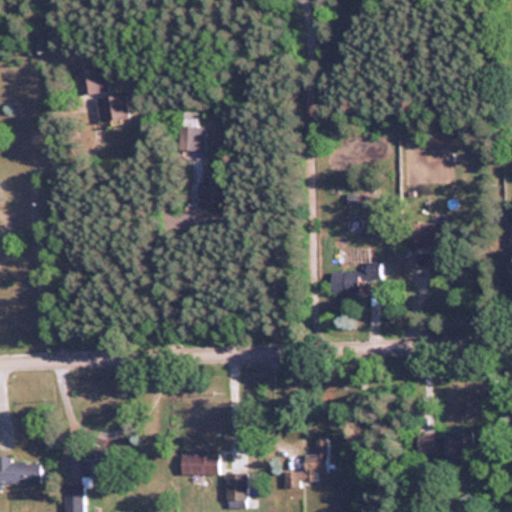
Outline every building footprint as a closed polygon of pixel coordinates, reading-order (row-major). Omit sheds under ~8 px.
[(109,91),(104,67),(74,72),(79,96),(109,91)] [(130,118),(126,93),(97,99),(101,123),(130,118)] [(204,127),(198,126),(198,112),(182,112),(181,151),(204,151),(204,127)] [(227,204),(228,171),(205,171),(205,184),(200,184),(199,203),(227,204)] [(407,223),(408,245),(454,244),(453,222),(407,223)] [(382,261),(367,262),(368,271),(332,272),(333,293),(361,292),(361,280),(382,279),(382,261)] [(444,436),(444,458),(461,459),(461,452),(474,452),(474,431),(452,430),(452,437),(444,436)] [(435,435),(417,435),(418,452),(435,452),(435,435)] [(328,472),(328,436),(315,436),(315,454),(306,454),(306,471),(285,471),(285,487),(300,487),(300,480),(317,480),(317,472),(328,472)] [(83,458),(82,476),(119,477),(119,454),(93,454),(93,458),(83,458)] [(220,475),(220,454),(183,454),(182,474),(220,475)] [(42,462),(13,462),(13,456),(0,455),(0,482),(42,484),(42,462)] [(248,473),(228,473),(227,508),(247,508),(248,473)] [(66,484),(66,511),(84,511),(84,483),(66,484)]
